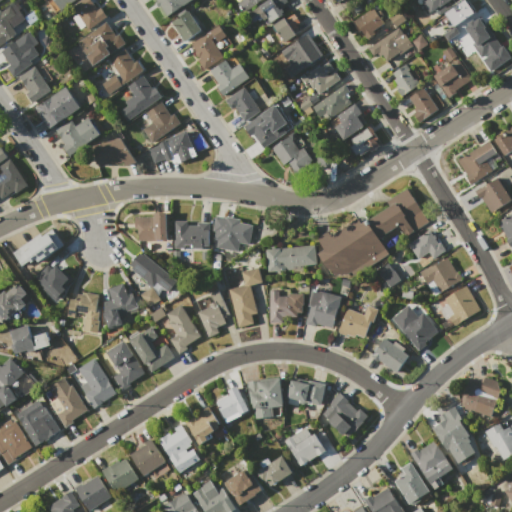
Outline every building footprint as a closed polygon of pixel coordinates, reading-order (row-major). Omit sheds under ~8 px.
[(73,0),(59,10),(52,0),(73,0)] [(72,6),(81,0),(96,0),(97,1),(93,3),(97,10),(101,8),(107,17),(87,30),(84,25),(78,28),(71,17),(77,14),(72,6)] [(152,0),(191,0),(167,16),(160,5),(157,7),(152,0)] [(241,0),(258,0),(246,8),(241,0)] [(247,13),(266,0),(285,0),(287,2),(279,8),(280,9),(281,8),(285,15),(268,26),(263,19),(254,24),(247,13)] [(451,0),(449,2),(452,6),(437,16),(433,10),(429,13),(421,1),(423,0),(451,0)] [(445,13),(463,0),(467,0),(475,11),(454,26),(445,13)] [(0,45),(0,12),(10,5),(10,7),(14,4),(24,18),(12,27),(17,34),(0,45)] [(351,22),(373,8),(383,23),(372,30),(374,34),(366,39),(360,30),(357,32),(351,22)] [(171,22),(187,10),(201,30),(184,42),(171,22)] [(272,25),(284,17),(285,19),(294,13),(299,22),(295,25),(296,27),(292,29),(295,34),(284,42),(272,25)] [(480,16),(501,47),(503,46),(511,57),(491,71),(483,59),(488,55),(484,49),(482,50),(479,46),(481,45),(479,41),(475,44),(470,35),(471,34),(466,26),(480,16)] [(77,42),(106,22),(115,36),(118,34),(125,43),(93,65),(77,42)] [(190,43),(219,24),(227,36),(216,43),(224,56),(204,69),(198,60),(200,58),(200,57),(198,58),(194,52),(196,51),(190,43)] [(368,48),(398,28),(403,34),(404,34),(412,45),(385,63),(383,59),(385,58),(382,55),(380,57),(377,53),(373,56),(368,48)] [(290,46),(307,34),(322,55),(304,67),(290,46)] [(411,40),(422,34),(428,44),(417,51),(411,40)] [(0,51),(22,36),(29,46),(31,45),(38,54),(30,60),(31,63),(13,76),(7,67),(10,64),(0,51)] [(470,79),(454,90),(456,92),(448,97),(434,75),(451,64),(443,51),(450,47),(470,79)] [(109,60),(125,49),(134,63),(137,61),(144,70),(108,95),(101,84),(115,75),(119,81),(122,80),(109,60)] [(209,71),(225,60),(231,69),(240,63),(249,78),(222,95),(216,86),(218,85),(209,71)] [(328,62),(339,79),(317,94),(309,81),(305,84),(300,76),(303,74),(306,77),(310,74),(309,72),(319,66),(320,67),(328,62)] [(401,96),(395,87),(397,86),(392,80),(395,78),(391,73),(405,64),(409,70),(408,71),(417,85),(401,96)] [(19,77),(34,67),(50,90),(32,102),(26,93),(29,91),(19,77)] [(127,86),(143,75),(152,89),(154,87),(161,97),(143,110),(127,86)] [(312,107),(344,85),(349,92),(345,94),(350,101),(328,115),(324,108),(316,113),(312,107)] [(35,108),(65,87),(80,107),(49,128),(35,108)] [(243,87),(259,111),(244,121),(234,107),(231,109),(225,100),(243,87)] [(423,88),(437,108),(418,121),(413,113),(417,110),(409,97),(423,88)] [(142,129),(152,123),(145,113),(161,102),(170,115),(174,113),(180,123),(151,143),(142,129)] [(337,116),(355,103),(361,113),(356,116),(363,125),(343,139),(334,127),(342,122),(337,116)] [(260,114),(274,104),(287,123),(282,127),(286,133),(263,148),(253,133),(250,136),(243,126),(255,118),(259,124),(265,121),(260,114)] [(55,130),(70,119),(75,127),(89,117),(101,134),(68,156),(62,146),(64,144),(55,130)] [(493,138),(502,131),(504,133),(506,132),(506,133),(509,131),(507,128),(511,124),(511,150),(505,155),(493,138)] [(351,139),(369,126),(381,144),(370,152),(368,150),(360,156),(358,153),(355,155),(350,147),(354,144),(351,139)] [(159,142),(185,131),(196,155),(177,163),(176,161),(173,162),(171,158),(166,160),(159,142)] [(302,147),(313,162),(296,174),(288,162),(283,165),(272,148),(289,136),(298,150),(302,147)] [(92,146),(120,139),(123,152),(129,151),(130,154),(131,154),(132,158),(134,157),(135,162),(125,165),(124,161),(120,162),(118,155),(117,155),(118,159),(97,164),(92,146)] [(488,140),(500,159),(493,163),(489,157),(485,160),(491,170),(469,185),(464,177),(467,176),(457,160),(488,140)] [(148,149),(159,145),(164,158),(153,162),(148,149)] [(0,173),(2,172),(0,169),(0,165),(10,159),(28,185),(16,193),(14,189),(1,198),(0,196),(0,173)] [(496,177),(511,199),(490,212),(480,197),(478,198),(474,191),(496,177)] [(317,253),(324,249),(317,238),(328,230),(331,234),(357,218),(361,224),(396,202),(392,197),(406,188),(428,222),(405,237),(398,225),(378,238),(388,254),(354,276),(351,271),(341,277),(339,274),(336,276),(330,268),(328,270),(317,253)] [(138,240),(138,229),(134,229),(134,216),(138,216),(138,217),(154,217),(154,212),(166,212),(166,229),(166,239),(163,239),(155,239),(155,240),(138,240)] [(511,213),(511,245),(509,247),(505,240),(507,238),(497,223),(511,213)] [(252,225),(248,245),(239,243),(237,251),(216,246),(217,239),(214,239),(215,231),(213,231),(216,216),(226,218),(226,216),(240,219),(239,222),(252,225)] [(174,221),(187,221),(187,225),(197,225),(197,222),(208,222),(208,246),(201,246),(201,248),(191,248),(191,245),(183,245),(183,248),(174,248),(174,221)] [(8,255),(40,233),(42,237),(52,229),(63,245),(36,264),(33,260),(29,262),(28,261),(22,265),(23,267),(19,270),(16,267),(18,266),(14,259),(12,261),(8,255)] [(408,244),(430,230),(433,235),(435,233),(437,237),(435,238),(438,243),(440,242),(445,250),(433,258),(429,252),(418,259),(408,244)] [(316,265),(292,267),(292,270),(284,271),(284,269),(278,270),(278,271),(268,272),(266,249),(270,249),(270,247),(274,246),(275,249),(315,245),(316,265)] [(143,253),(176,281),(167,292),(155,282),(152,287),(130,269),(132,267),(129,265),(139,253),(142,255),(143,253)] [(440,292),(433,280),(427,283),(420,272),(431,265),(432,266),(447,258),(455,272),(457,271),(462,279),(440,292)] [(35,277),(47,265),(52,270),(54,268),(60,274),(65,270),(73,278),(54,296),(45,286),(43,288),(38,282),(40,281),(35,277)] [(228,289),(244,285),(241,272),(259,268),(262,282),(250,285),(257,313),(251,314),(253,323),(238,327),(228,289)] [(0,294),(4,291),(6,293),(17,283),(26,293),(20,299),(25,304),(6,322),(3,319),(1,322),(0,320),(0,294)] [(107,289),(123,283),(127,294),(132,293),(137,307),(118,314),(122,325),(110,329),(107,321),(111,319),(105,303),(112,301),(107,289)] [(444,298),(467,285),(481,309),(454,325),(449,316),(453,314),(444,298)] [(340,297),(332,327),(317,323),(316,326),(305,323),(309,307),(307,306),(312,289),(340,297)] [(197,312),(209,307),(208,304),(213,302),(210,294),(218,291),(228,313),(221,316),(224,323),(216,327),(218,332),(208,337),(197,312)] [(269,291),(278,291),(278,296),(288,296),(288,293),(304,293),(304,304),(302,304),(302,312),(297,312),(297,316),(282,316),(282,322),(269,322),(269,291)] [(77,293),(83,294),(83,292),(98,294),(95,311),(99,312),(96,332),(82,331),(84,318),(85,318),(85,313),(74,311),(73,317),(67,316),(69,298),(76,299),(77,293)] [(180,305),(200,335),(185,345),(187,348),(179,353),(170,339),(176,335),(168,323),(171,321),(166,314),(180,305)] [(347,308),(363,315),(367,305),(378,309),(372,323),(369,322),(364,337),(355,334),(354,337),(345,334),(345,335),(338,332),(347,308)] [(395,321),(410,309),(417,318),(423,313),(438,331),(424,342),(426,344),(419,350),(395,321)] [(9,330),(28,325),(31,337),(46,332),(49,345),(27,352),(26,350),(13,353),(11,344),(13,344),(9,330)] [(129,340),(151,327),(157,336),(150,341),(156,351),(165,345),(173,357),(150,372),(129,340)] [(384,338),(407,355),(396,372),(379,360),(378,361),(371,356),(384,338)] [(123,341),(144,373),(128,383),(130,385),(122,390),(113,376),(119,372),(106,352),(123,341)] [(0,367),(10,358),(23,372),(8,387),(0,378),(0,367)] [(93,408),(84,394),(91,390),(79,371),(94,361),(115,393),(93,408)] [(467,379),(481,384),(484,376),(503,383),(491,417),(458,405),(467,379)] [(86,409),(63,425),(49,403),(55,399),(53,397),(56,395),(50,386),(63,377),(69,387),(71,385),(86,409)] [(281,379),(283,405),(270,406),(271,416),(255,418),(254,408),(251,408),(250,394),(247,395),(246,381),(255,381),(281,379)] [(308,380),(326,384),(321,404),(306,401),(306,402),(286,398),(291,380),(308,384),(308,380)] [(0,387),(5,384),(15,400),(5,407),(4,405),(0,407),(0,387)] [(216,402),(229,395),(227,391),(237,386),(249,410),(239,414),(238,412),(224,419),(216,402)] [(339,392),(358,411),(360,408),(367,415),(347,437),(344,434),(343,435),(328,421),(329,420),(320,411),(339,392)] [(34,446),(14,415),(37,400),(43,409),(34,415),(40,425),(51,418),(59,430),(34,446)] [(185,423),(202,412),(201,411),(208,407),(219,424),(217,426),(218,428),(205,437),(207,440),(199,445),(185,423)] [(6,463),(0,453),(0,425),(10,419),(12,422),(14,421),(31,446),(6,463)] [(432,428),(439,423),(443,428),(457,419),(469,436),(447,451),(432,428)] [(484,432),(499,423),(503,429),(509,426),(511,431),(511,454),(503,460),(494,446),(493,447),(484,432)] [(181,425),(192,444),(178,453),(181,457),(172,462),(158,440),(181,425)] [(283,441),(305,427),(310,435),(312,433),(323,449),(299,465),(283,441)] [(129,454),(144,444),(143,443),(150,438),(165,461),(143,476),(129,454)] [(410,453),(417,449),(418,451),(434,440),(444,455),(446,453),(454,466),(446,472),(449,475),(441,480),(443,483),(439,486),(435,480),(430,483),(410,453)] [(281,456),(292,471),(270,486),(259,470),(263,468),(260,463),(267,458),(270,463),(281,456)] [(101,470),(118,459),(120,462),(125,459),(138,479),(116,493),(101,470)] [(410,462),(428,492),(408,505),(393,481),(400,477),(398,474),(402,471),(400,468),(410,462)] [(224,483),(231,478),(233,481),(246,472),(248,475),(251,473),(261,490),(238,505),(224,483)] [(88,511),(82,502),(83,501),(75,487),(81,483),(82,485),(97,476),(111,497),(88,511)] [(511,477),(511,503),(501,487),(502,484),(511,477)] [(204,511),(192,493),(210,481),(217,490),(221,487),(235,508),(229,511),(204,511)] [(388,487),(403,511),(370,511),(363,500),(370,495),(371,497),(388,487)] [(51,511),(48,506),(70,492),(79,505),(72,509),(73,511),(51,511)] [(165,511),(162,506),(176,497),(177,498),(185,493),(196,511),(165,511)]
